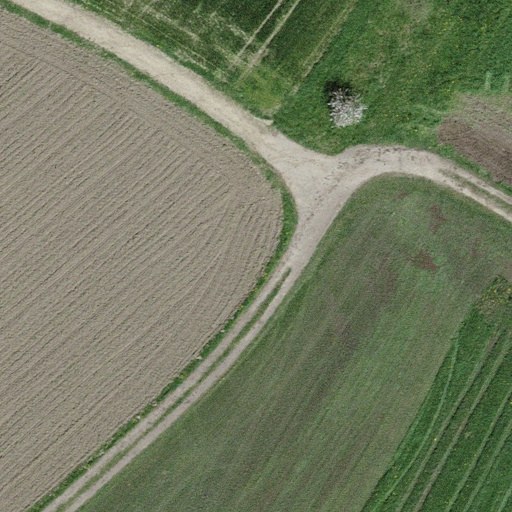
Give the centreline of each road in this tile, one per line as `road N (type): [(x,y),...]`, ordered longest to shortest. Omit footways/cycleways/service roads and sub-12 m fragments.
road 1 (track): [(511,215),(433,168),(351,167),(324,197),(244,337),(62,511)]
road 2 (track): [(324,197),(256,138),(31,0)]
